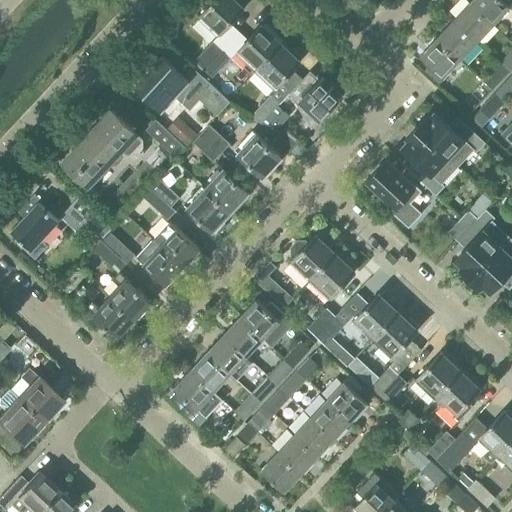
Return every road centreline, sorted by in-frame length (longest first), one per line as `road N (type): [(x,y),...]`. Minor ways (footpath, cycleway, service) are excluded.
road 1 (residential): [(124,394),(312,174)]
road 2 (residential): [(511,364),(312,174)]
road 3 (residential): [(0,155),(145,0)]
road 4 (residential): [(312,174),(405,76),(374,46)]
road 5 (residential): [(253,511),(124,394)]
road 6 (residential): [(124,394),(0,279)]
